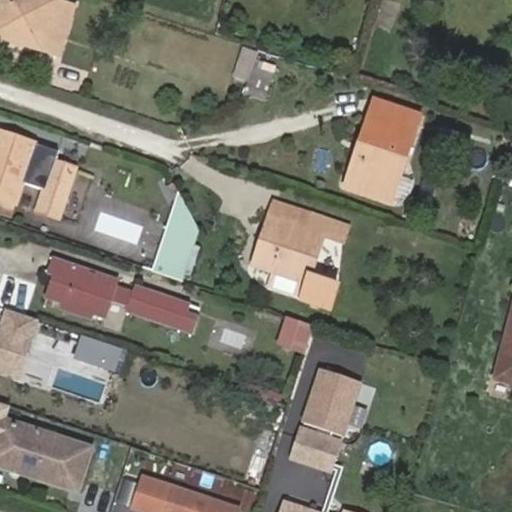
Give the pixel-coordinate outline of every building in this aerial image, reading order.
[(0,0),(0,39),(57,58),(73,9),(41,0),(0,0)] [(228,92),(240,97),(249,68),(254,51),(243,47),(228,92)] [(249,68),(240,97),(264,104),(274,77),(249,68)] [(369,108),(356,144),(368,149),(355,190),(392,202),(416,123),(369,108)] [(40,148),(5,137),(0,148),(0,200),(16,206),(26,174),(31,176),(40,148)] [(368,149),(356,144),(342,186),(355,190),(368,149)] [(71,172),(51,166),(35,213),(56,219),(71,172)] [(349,229),(305,216),(301,231),(275,222),(258,270),(276,276),(308,287),(303,305),(328,314),(335,291),(309,282),(325,241),(342,245),(349,229)] [(258,270),(275,222),(267,219),(249,268),(258,270)] [(170,226),(155,274),(179,282),(192,233),(170,226)] [(125,316),(190,338),(196,318),(186,315),(188,307),(135,289),(133,295),(129,294),(127,298),(114,294),(118,282),(51,261),(46,276),(51,276),(46,301),(105,321),(112,306),(127,310),(125,316)] [(303,305),(308,287),(276,276),(270,294),(303,305)] [(0,377),(1,378),(9,355),(20,359),(31,326),(4,317),(0,327),(0,377)] [(511,399),(511,322),(492,395),(511,399)] [(20,359),(9,355),(1,378),(13,382),(20,359)] [(87,452),(0,423),(0,468),(73,492),(87,452)] [(336,446),(298,433),(289,463),(327,475),(336,446)] [(156,500),(160,487),(139,480),(135,494),(156,500)] [(233,511),(234,511),(160,487),(156,500),(135,494),(129,511),(131,511),(233,511)]
